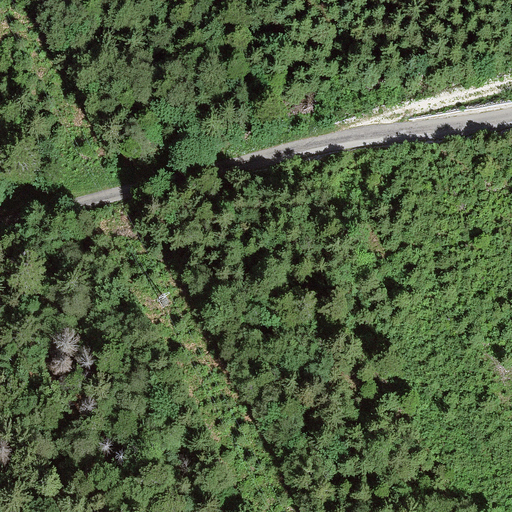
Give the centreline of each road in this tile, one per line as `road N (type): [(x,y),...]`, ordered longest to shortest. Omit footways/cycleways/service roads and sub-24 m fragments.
road 1 (unclassified): [(511,111),(328,139),(0,225)]
road 2 (track): [(511,78),(436,97),(374,130)]
